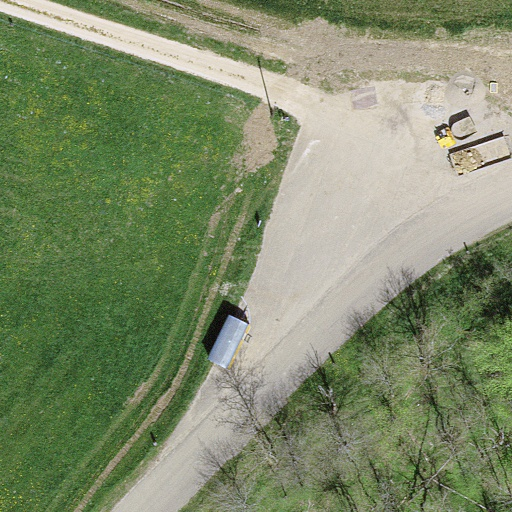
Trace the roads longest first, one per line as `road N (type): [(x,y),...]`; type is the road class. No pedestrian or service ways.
road 1 (unclassified): [(511,178),(427,213),(365,256),(134,511)]
road 2 (track): [(5,0),(306,102),(399,158),(427,213)]
